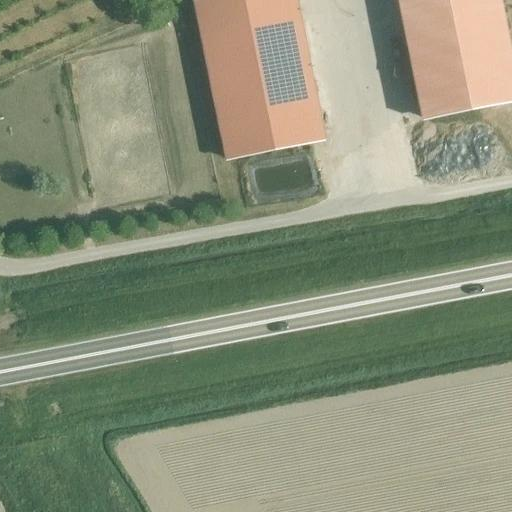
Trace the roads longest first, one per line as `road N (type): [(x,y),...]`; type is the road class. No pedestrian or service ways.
road 1 (trunk): [(0,373),(511,276)]
road 2 (unclassified): [(511,178),(16,269),(0,265)]
